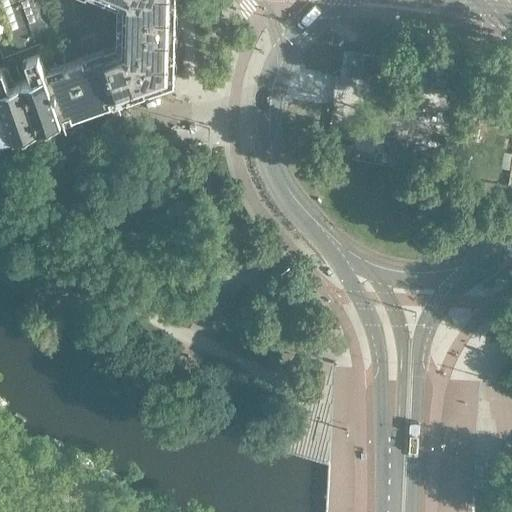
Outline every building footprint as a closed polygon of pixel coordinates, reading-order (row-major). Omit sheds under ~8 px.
[(0,0),(0,66),(2,66),(27,57),(38,53),(36,48),(54,42),(50,29),(40,17),(38,0),(0,0)] [(174,78),(175,0),(116,0),(128,4),(127,48),(47,77),(61,118),(102,104),(100,96),(111,92),(112,92),(112,91),(116,90),(119,97),(120,97),(174,78)] [(61,118),(47,77),(38,53),(27,57),(32,73),(29,74),(31,78),(21,81),(38,127),(61,118)] [(38,127),(21,81),(12,84),(11,80),(8,81),(2,66),(0,66),(0,95),(14,135),(38,127)] [(0,139),(14,135),(0,95),(0,139)]
